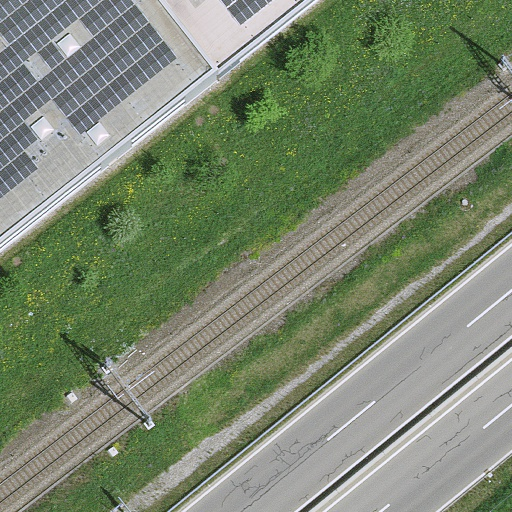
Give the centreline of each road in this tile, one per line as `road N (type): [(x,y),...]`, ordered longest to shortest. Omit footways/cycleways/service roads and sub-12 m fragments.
road 1 (motorway): [(511,289),(238,511)]
road 2 (motorway): [(380,511),(511,404)]
